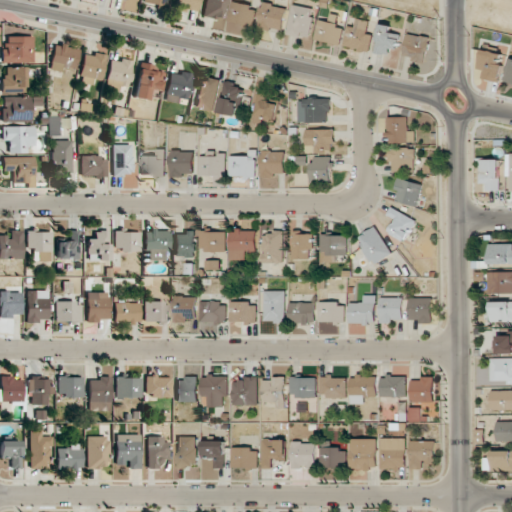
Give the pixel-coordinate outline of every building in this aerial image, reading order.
[(197,12),(198,0),(174,0),(173,9),(197,12)] [(225,0),(204,0),(204,18),(225,19),(225,0)] [(254,25),(256,6),(231,3),(229,22),(254,25)] [(260,28),(283,32),(287,7),(263,3),(260,28)] [(310,38),(314,8),(292,5),(288,35),(310,38)] [(348,26),(344,47),(369,52),(373,35),(367,34),(370,21),(356,18),(355,27),(348,26)] [(390,48),(397,49),(399,34),(391,33),(392,25),(379,24),(376,53),(389,55),(390,48)] [(1,62),(32,62),(31,36),(6,36),(6,44),(0,44),(1,62)] [(48,69),(60,72),(61,66),(73,69),(78,49),(54,44),(48,69)] [(479,78),(500,81),(504,54),(484,50),(479,78)] [(100,80),(105,55),(93,52),(92,56),(83,54),(78,82),(92,85),(93,79),(100,80)] [(104,84),(127,89),(132,62),(109,58),(104,84)] [(145,100),(147,91),(159,93),(163,73),(153,71),(154,65),(138,62),(132,97),(145,100)] [(24,93),(25,67),(2,67),(2,93),(24,93)] [(191,74),(178,71),(177,74),(168,72),(163,100),(176,103),(177,98),(186,99),(191,74)] [(214,111),(221,80),(201,75),(193,106),(214,111)] [(239,115),(243,85),(224,83),(220,113),(239,115)] [(269,90),(259,88),(254,123),(264,124),(265,119),(277,121),(279,104),(267,102),(269,90)] [(30,97),(1,96),(1,122),(30,122),(30,97)] [(330,123),(331,99),(300,98),(299,122),(330,123)] [(46,116),(46,135),(57,136),(58,116),(46,116)] [(409,117),(389,117),(390,143),(416,142),(416,130),(409,131),(409,117)] [(32,126),(0,126),(1,141),(6,141),(7,153),(25,153),(25,146),(33,146),(32,126)] [(307,129),(307,152),(335,151),(334,129),(307,129)] [(71,140),(51,140),(50,171),(70,172),(71,140)] [(131,145),(111,145),(111,175),(131,175),(131,145)] [(389,162),(393,162),(393,171),(416,172),(417,149),(390,148),(389,162)] [(139,176),(165,176),(166,149),(157,149),(157,155),(139,155),(139,176)] [(256,178),(257,150),(249,149),(249,156),(231,155),(230,177),(256,178)] [(285,150),(262,151),(262,174),(285,173),(285,150)] [(171,175),(194,175),(194,151),(171,151),(171,175)] [(199,175),(214,176),(214,186),(224,186),(225,153),(200,153),(199,175)] [(10,171),(11,185),(33,184),(32,156),(1,157),(1,171),(10,171)] [(80,177),(105,176),(105,156),(79,156),(80,177)] [(331,156),(312,157),(313,182),(332,181),(331,156)] [(480,183),(487,183),(487,190),(500,190),(500,160),(481,159),(480,183)] [(395,201),(418,206),(423,183),(399,179),(395,201)] [(389,233),(408,240),(417,218),(390,208),(388,216),(394,218),(389,233)] [(392,253),(376,226),(358,238),(375,264),(392,253)] [(0,235),(0,258),(20,259),(21,230),(8,230),(8,236),(0,235)] [(50,231),(25,230),(24,248),(31,248),(31,261),(49,261),(50,231)] [(147,260),(167,260),(168,231),(143,230),(142,251),(147,251),(147,260)] [(227,250),(227,230),(201,231),(202,251),(227,250)] [(232,230),(231,259),(246,260),(246,250),(257,251),(258,231),(232,230)] [(294,259),(314,259),(313,230),(293,230),(294,259)] [(77,231),(68,231),(68,240),(54,241),(54,259),(78,259),(77,231)] [(107,231),(93,231),(94,239),(86,239),(86,261),(107,260),(107,231)] [(112,232),(113,251),(139,250),(138,231),(112,232)] [(285,262),(285,231),(265,231),(264,262),(285,262)] [(173,232),(173,257),(197,257),(196,232),(173,232)] [(337,262),(338,255),(348,256),(348,235),(322,235),(321,262),(337,262)] [(511,243),(491,244),(491,264),(511,263),(511,243)] [(490,293),(511,293),(511,271),(490,272),(490,293)] [(47,321),(48,291),(26,290),(25,320),(47,321)] [(21,292),(0,291),(0,317),(11,318),(12,314),(20,314),(21,292)] [(286,322),(286,291),(265,291),(265,322),(286,322)] [(84,297),(85,333),(96,333),(95,319),(108,319),(107,292),(96,292),(96,296),(84,297)] [(197,319),(197,296),(174,296),(174,322),(188,322),(188,319),(197,319)] [(381,297),(380,321),(403,322),(403,298),(381,297)] [(433,298),(410,298),(410,322),(433,321),(433,298)] [(201,302),(201,323),(227,322),(227,301),(201,302)] [(511,301),(492,302),(493,321),(511,320),(511,301)] [(80,322),(80,302),(54,302),(54,322),(80,322)] [(138,323),(139,303),(113,302),(112,322),(138,323)] [(169,322),(169,302),(143,302),(142,321),(169,322)] [(231,302),(231,322),(257,322),(257,302),(231,302)] [(290,302),(290,323),(315,323),(316,303),(290,302)] [(320,302),(319,321),(345,322),(346,303),(320,302)] [(376,303),(350,302),(350,323),(375,323),(376,303)] [(511,335),(498,335),(498,353),(511,352),(511,335)] [(511,357),(492,358),(492,383),(511,382),(511,357)] [(0,401),(21,402),(21,380),(11,379),(11,376),(0,375),(0,401)] [(229,376),(203,375),(203,396),(208,397),(208,407),(224,407),(224,397),(228,397),(229,376)] [(27,404),(47,405),(47,377),(27,376),(27,404)] [(82,377),(56,376),(55,396),(81,397),(82,377)] [(140,398),(140,376),(114,377),(114,398),(140,398)] [(144,376),(144,396),(170,397),(170,376),(144,376)] [(259,376),(246,376),(246,381),(234,381),(234,405),(258,405),(259,376)] [(321,397),(347,397),(347,377),(321,376),(321,397)] [(351,403),(365,404),(365,396),(377,396),(377,376),(351,376),(351,403)] [(381,397),(407,396),(407,376),(381,376),(381,397)] [(317,397),(317,377),(291,377),(291,397),(317,397)] [(87,403),(109,404),(110,378),(87,378),(87,403)] [(176,402),(198,402),(198,378),(175,378),(176,402)] [(264,407),(286,407),(285,378),(263,378),(264,407)] [(434,402),(435,378),(412,378),(411,401),(434,402)] [(493,410),(511,409),(511,390),(492,391),(493,410)] [(410,422),(422,422),(421,407),(410,407),(410,422)] [(511,420),(497,421),(498,441),(511,441),(511,420)] [(41,430),(28,431),(29,467),(48,467),(48,453),(52,452),(52,436),(41,436),(41,430)] [(114,465),(126,465),(126,469),(139,469),(140,435),(115,435),(114,465)] [(86,468),(108,468),(107,436),(85,436),(86,468)] [(177,436),(177,467),(197,467),(197,436),(177,436)] [(146,469),(159,469),(159,460),(166,459),(166,437),(146,437),(146,469)] [(376,438),(351,439),(351,469),(377,469),(376,438)] [(381,438),(380,469),(406,470),(407,439),(381,438)] [(287,439),(263,439),(263,468),(272,469),(273,460),(286,460),(287,439)] [(20,440),(0,440),(0,458),(9,458),(9,469),(20,469),(20,440)] [(225,440),(203,441),(204,458),(214,458),(215,468),(226,468),(225,440)] [(322,468),(346,468),(345,449),(334,449),(333,440),(321,441),(322,468)] [(436,440),(411,441),(411,468),(436,467),(436,440)] [(315,442),(293,442),(293,469),(316,468),(315,442)] [(81,444),(68,444),(68,448),(56,448),(55,469),(80,469),(81,444)] [(233,468),(258,468),(258,448),(233,448),(233,468)] [(511,450),(493,450),(493,471),(511,471),(511,450)]
